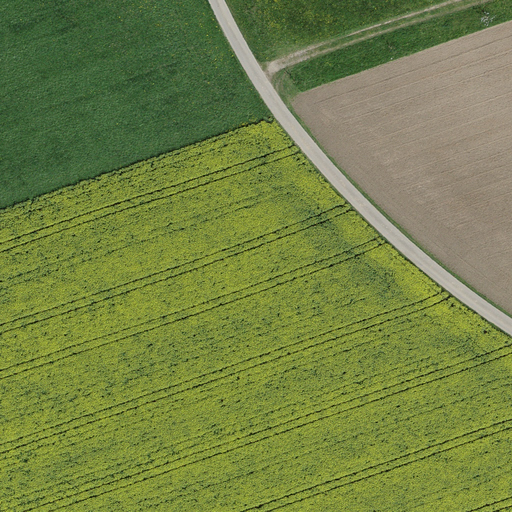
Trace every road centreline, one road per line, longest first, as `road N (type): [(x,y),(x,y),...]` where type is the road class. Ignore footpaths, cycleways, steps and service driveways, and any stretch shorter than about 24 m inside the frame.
road 1 (unclassified): [(511,337),(348,197),(254,77),(216,0)]
road 2 (track): [(254,77),(480,0)]
